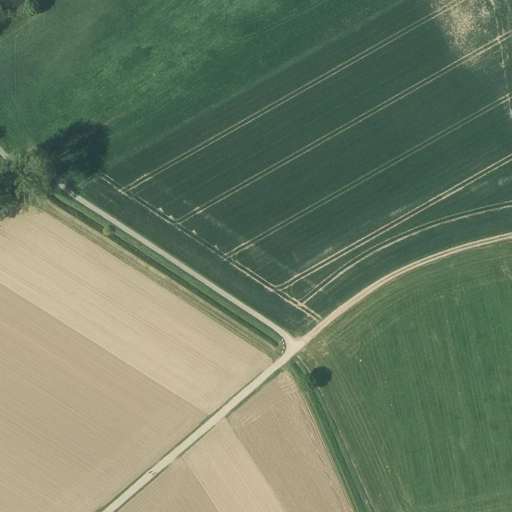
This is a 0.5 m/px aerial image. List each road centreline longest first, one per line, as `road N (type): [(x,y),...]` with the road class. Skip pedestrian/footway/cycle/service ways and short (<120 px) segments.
road 1 (unclassified): [(107,511),(294,349),(276,329),(72,195),(33,150),(12,158),(0,150)]
road 2 (track): [(511,237),(402,270),(294,349)]
